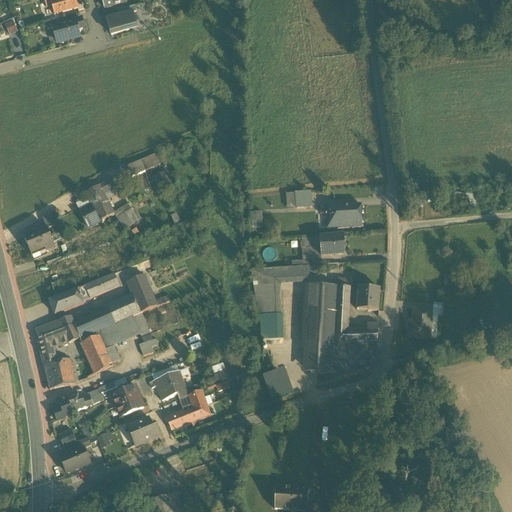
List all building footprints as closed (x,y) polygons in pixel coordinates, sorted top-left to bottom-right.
[(52,7),(54,16),(78,9),(75,0),(54,0),(50,1),(51,2),(52,7)] [(101,0),(104,10),(127,3),(126,0),(101,0)] [(117,12),(119,18),(133,14),(133,15),(136,14),(135,8),(117,12)] [(133,14),(119,18),(107,21),(111,37),(129,32),(137,30),(136,26),(133,15),(133,14)] [(49,24),(50,30),(54,29),(54,28),(67,25),(65,19),(49,24)] [(54,29),(58,43),(79,38),(83,30),(81,21),(67,25),(54,28),(54,29)] [(13,22),(5,25),(9,36),(18,33),(13,22)] [(156,156),(141,162),(145,173),(160,166),(156,156)] [(128,168),(132,178),(145,173),(141,162),(136,165),(128,168)] [(168,173),(160,175),(163,185),(171,182),(168,173)] [(147,180),(150,189),(163,185),(160,175),(147,180)] [(150,189),(147,180),(141,182),(144,191),(150,189)] [(111,181),(100,186),(104,195),(114,190),(115,189),(111,181)] [(107,200),(104,195),(100,186),(86,194),(88,198),(92,206),(80,213),(88,229),(102,222),(102,223),(104,222),(103,221),(114,215),(113,213),(107,200)] [(117,195),(114,190),(104,195),(107,200),(117,195)] [(295,194),(297,210),(313,208),(311,193),(295,194)] [(92,206),(88,198),(76,204),(80,213),(92,206)] [(114,215),(116,219),(132,210),(129,204),(113,213),(114,215)] [(326,212),(327,230),(361,228),(360,210),(346,211),(345,208),(324,209),(324,212),(326,212)] [(134,209),(132,210),(138,221),(141,220),(134,209)] [(122,221),(127,228),(138,221),(132,210),(116,219),(119,223),(122,221)] [(46,229),(46,230),(59,225),(53,213),(42,219),(46,230),(46,229)] [(180,222),(177,214),(171,217),(174,225),(180,222)] [(253,215),(253,229),(262,228),(261,215),(253,215)] [(191,221),(175,228),(177,232),(193,225),(191,221)] [(133,225),(125,231),(130,239),(138,233),(133,225)] [(22,237),(30,255),(44,250),(45,252),(54,249),(46,230),(46,229),(46,230),(32,235),(32,234),(22,237)] [(321,249),(321,250),(329,249),(329,248),(344,247),(343,237),(320,238),(321,249)] [(344,255),(344,247),(329,248),(329,249),(321,250),(321,257),(344,255)] [(305,250),(306,267),(322,266),(321,257),(321,250),(321,249),(305,250)] [(261,328),(262,342),(283,341),(281,281),(309,279),(309,268),(261,272),(251,272),(261,328)] [(90,300),(119,288),(114,275),(85,287),(85,288),(90,300)] [(141,315),(157,308),(155,302),(145,277),(127,284),(134,302),(135,301),(141,315)] [(444,286),(457,287),(457,285),(465,286),(465,279),(445,277),(444,286)] [(337,288),(333,350),(377,349),(378,332),(367,333),(367,332),(348,333),(351,289),(349,289),(350,280),(338,280),(337,288)] [(314,287),(304,286),(301,350),(304,350),(311,350),(314,287)] [(314,350),(333,350),(337,288),(314,287),(311,350),(314,350)] [(50,301),(55,316),(68,312),(84,306),(83,303),(90,300),(85,288),(50,301)] [(357,311),(379,313),(380,291),(358,289),(357,304),(355,304),(355,309),(357,309),(357,311)] [(168,297),(155,302),(157,308),(170,303),(168,297)] [(133,318),(141,315),(135,301),(134,302),(108,311),(114,326),(133,318)] [(97,334),(114,326),(108,311),(74,326),(74,327),(80,339),(80,341),(97,334)] [(407,338),(429,340),(432,312),(413,311),(412,324),(412,329),(408,329),(407,338)] [(141,315),(133,318),(140,336),(142,340),(151,336),(141,315)] [(63,331),(74,327),(74,326),(71,318),(65,319),(58,322),(58,323),(36,331),(39,341),(49,337),(63,331)] [(114,348),(140,336),(133,318),(114,326),(97,334),(99,337),(105,351),(114,348)] [(74,327),(63,331),(68,344),(80,339),(74,327)] [(52,349),(68,344),(63,331),(49,337),(52,349)] [(80,341),(82,345),(99,337),(97,334),(80,341)] [(151,336),(142,340),(144,345),(150,342),(153,341),(151,336)] [(54,354),(52,349),(49,337),(39,341),(42,357),(54,354)] [(105,351),(99,337),(82,345),(95,376),(113,368),(111,365),(105,351)] [(153,341),(150,342),(152,348),(158,346),(156,340),(153,341)] [(139,346),(143,358),(154,354),(152,348),(150,342),(144,345),(139,346)] [(120,362),(114,348),(105,351),(111,365),(120,362)] [(377,358),(377,349),(333,350),(332,375),(335,381),(372,369),(374,366),(376,362),(377,358)] [(314,350),(311,350),(304,350),(303,374),(310,374),(314,375),(332,375),(333,350),(314,350)] [(56,363),(54,354),(42,357),(44,366),(56,363)] [(70,360),(56,363),(44,366),(50,391),(76,385),(75,379),(77,378),(76,375),(74,375),(70,360)] [(213,374),(219,372),(225,370),(223,365),(212,368),(213,374)] [(152,376),(154,383),(178,374),(176,367),(152,376)] [(188,370),(178,374),(180,378),(180,377),(181,378),(190,375),(188,370)] [(228,380),(225,370),(219,372),(220,374),(222,381),(228,380)] [(294,393),(285,370),(263,377),(272,401),(294,393)] [(178,396),(180,401),(188,397),(186,390),(181,378),(180,377),(180,378),(178,374),(154,383),(150,384),(152,390),(156,388),(162,403),(178,396)] [(222,381),(220,374),(214,376),(216,383),(222,381)] [(125,379),(113,384),(115,389),(127,385),(125,379)] [(227,383),(216,387),(218,393),(229,389),(227,383)] [(102,388),(103,389),(105,393),(115,389),(113,384),(102,388)] [(199,385),(186,390),(188,397),(196,394),(195,389),(200,387),(199,385)] [(112,397),(117,408),(139,399),(135,388),(112,397)] [(87,395),(88,397),(89,400),(90,400),(101,395),(103,395),(102,394),(105,393),(103,389),(87,395)] [(180,401),(185,416),(187,415),(191,425),(211,417),(207,406),(204,399),(202,391),(196,394),(188,397),(180,401)] [(76,393),(67,397),(74,414),(86,409),(92,406),(90,400),(89,400),(88,397),(79,400),(76,393)] [(90,400),(92,406),(103,401),(101,395),(90,400)] [(74,416),(74,414),(67,397),(57,400),(59,404),(56,405),(57,408),(52,410),(57,423),(66,419),(74,416)] [(210,397),(204,399),(207,406),(212,404),(210,397)] [(117,408),(121,419),(144,409),(139,399),(117,408)] [(89,425),(81,413),(75,416),(82,429),(89,425)] [(171,432),(191,425),(187,415),(185,416),(181,418),(180,415),(167,420),(171,432)] [(126,423),(127,428),(138,424),(136,419),(126,423)] [(131,435),(135,446),(161,436),(157,426),(153,427),(150,419),(138,424),(127,428),(128,429),(130,429),(132,435),(131,435)] [(91,438),(87,429),(81,431),(85,440),(87,439),(91,438)] [(80,442),(77,444),(71,430),(58,436),(64,449),(67,456),(84,449),(80,442)] [(109,433),(97,438),(98,441),(101,449),(110,446),(109,442),(112,441),(109,433)] [(96,436),(91,438),(87,439),(90,445),(98,441),(97,438),(96,436)] [(85,440),(80,442),(84,449),(91,446),(90,445),(87,439),(85,440)] [(60,459),(67,474),(90,465),(84,449),(67,456),(60,459)] [(296,511),(306,511),(308,490),(276,488),(274,510),(289,511),(296,511)] [(209,494),(204,490),(198,492),(195,497),(196,503),(201,507),(207,505),(211,500),(209,494)] [(181,492),(171,494),(176,511),(180,511),(186,510),(181,492)] [(176,511),(171,494),(147,501),(150,511),(176,511)]
